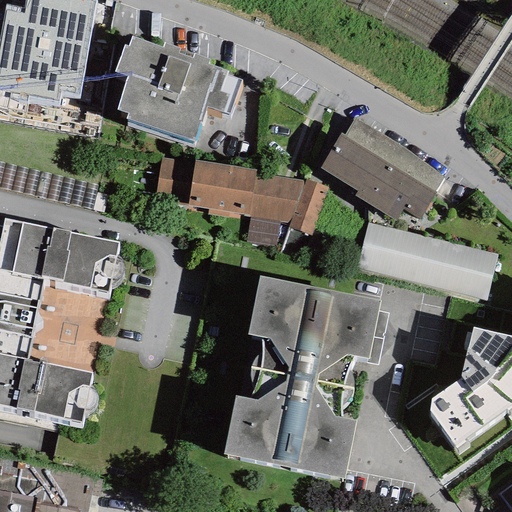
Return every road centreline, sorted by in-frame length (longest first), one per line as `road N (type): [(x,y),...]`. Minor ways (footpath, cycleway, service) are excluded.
road 1 (residential): [(511,211),(269,46),(128,0)]
road 2 (unknown): [(0,197),(123,231),(165,253),(170,271),(153,361)]
